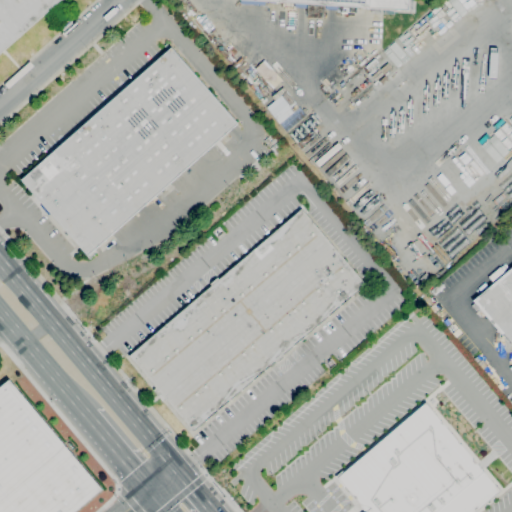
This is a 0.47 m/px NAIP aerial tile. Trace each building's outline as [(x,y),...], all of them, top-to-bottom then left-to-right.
[(0,0),(61,0),(0,53),(0,0)] [(408,0),(408,10),(370,8),(239,0),(408,0)] [(90,259),(21,180),(171,48),(237,123),(96,248),(99,251),(90,259)] [(369,71),(365,67),(375,59),(378,62),(369,71)] [(193,432),(165,400),(163,402),(153,391),(156,389),(128,357),(212,286),(210,284),(217,278),(219,280),(302,209),(366,285),(283,356),(284,357),(277,363),(276,362),(193,432)] [(511,346),(473,301),(511,267),(511,346)] [(434,296),(431,291),(440,283),(444,287),(434,296)] [(0,511),(0,386),(9,379),(102,489),(74,511),(0,511)] [(337,477),(425,402),(499,490),(473,511),(362,511),(365,510),(337,477)]
